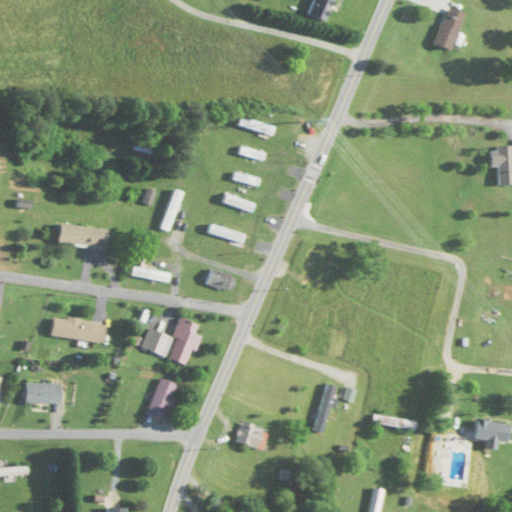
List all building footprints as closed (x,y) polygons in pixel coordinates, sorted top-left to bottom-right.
[(306,0),(300,18),(318,25),(327,0),(306,0)] [(460,16),(443,8),(426,45),(443,53),(460,16)] [(270,129),(235,118),(232,126),(267,138),(270,129)] [(492,169),(492,187),(510,187),(510,158),(511,157),(511,146),(484,147),(484,169),(492,169)] [(262,155),(237,148),(234,155),(260,162),(262,155)] [(257,181),(230,173),(228,181),(255,188),(257,181)] [(149,209),(153,193),(144,191),(139,206),(149,209)] [(156,230),(166,234),(181,195),(170,191),(156,230)] [(251,205),(220,196),(218,205),(249,214),(251,205)] [(48,245),(100,251),(102,232),(50,226),(48,245)] [(203,235),(240,246),(243,237),(206,226),(203,235)] [(326,257),(309,250),(295,285),(312,292),(326,257)] [(166,275),(126,268),(125,277),(164,284),(166,275)] [(199,286),(226,295),(231,279),(205,270),(199,286)] [(98,343),(99,324),(44,320),(43,339),(98,343)] [(192,327),(173,320),(167,339),(142,331),(136,351),(183,367),(193,338),(188,336),(192,327)] [(141,418),(160,423),(171,385),(152,380),(141,418)] [(332,387),(322,385),(310,432),(319,435),(332,387)] [(18,405),(54,405),(54,386),(18,386),(18,405)] [(371,426),(408,429),(409,423),(372,419),(371,426)] [(502,426),(469,421),(466,440),(479,442),(477,451),(488,452),(490,444),(499,445),(502,426)] [(255,453),(263,432),(237,422),(229,443),(255,453)] [(0,468),(0,477),(26,477),(26,468),(0,468)] [(365,511),(375,511),(380,491),(370,489),(365,511)]
